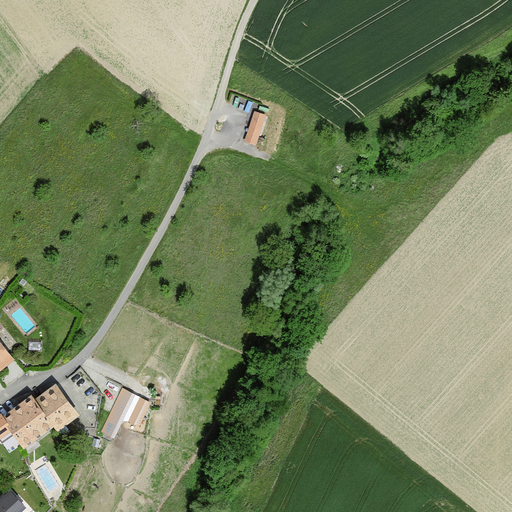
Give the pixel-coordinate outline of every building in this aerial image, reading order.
[(270,117),(256,112),(246,143),(260,147),(270,117)] [(0,370),(17,357),(0,335),(0,370)] [(62,430),(85,412),(60,381),(37,399),(58,425),(62,430)] [(138,394),(125,387),(104,431),(117,437),(138,394)] [(28,448),(58,425),(37,399),(33,394),(7,414),(4,416),(15,430),(28,448)] [(154,401),(143,396),(131,420),(142,425),(154,401)] [(7,414),(5,411),(0,414),(0,440),(15,430),(4,416),(7,414)] [(0,511),(21,511),(26,508),(11,492),(0,502),(0,511)]
